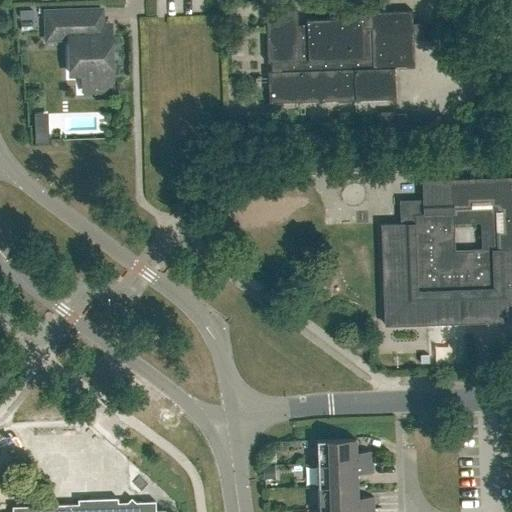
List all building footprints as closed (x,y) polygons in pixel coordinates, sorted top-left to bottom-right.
[(102,37),(102,24),(101,9),(76,10),(45,11),(46,39),(69,39),(69,52),(68,53),(69,61),(70,61),(70,67),(83,67),(83,91),(103,90),(112,81),(110,37),(102,37)] [(414,67),(413,40),(412,11),(335,13),(335,18),(305,20),(306,25),(297,26),(297,10),(265,11),(268,103),(395,98),(394,68),(414,67)] [(268,113),(248,113),(248,126),(268,125),(268,113)] [(405,114),(396,114),(382,115),(382,127),(406,126),(405,114)] [(48,131),(34,131),(34,142),(48,142),(48,131)] [(511,177),(509,178),(509,176),(508,176),(508,178),(490,178),(490,177),(489,177),(489,178),(476,179),(471,179),(471,177),(470,177),(470,179),(452,180),(452,178),(450,178),(451,180),(423,181),(423,179),(422,179),(422,202),(401,202),(402,224),(379,224),(379,226),(381,225),(382,253),(380,253),(380,254),(382,254),(383,282),(381,282),(381,283),(387,283),(387,291),(383,291),(385,325),(415,324),(428,324),(455,323),(456,324),(457,324),(457,323),(474,322),(484,322),(484,323),(486,323),(486,322),(511,320),(511,177)] [(7,408),(8,434),(66,432),(65,406),(7,408)] [(131,492),(150,472),(85,413),(67,433),(93,456),(84,467),(93,475),(102,465),(131,492)] [(355,452),(355,439),(316,440),(317,464),(372,462),(371,451),(355,452)] [(356,473),(372,473),(372,462),(317,464),(318,487),(357,485),(356,473)] [(47,483),(68,483),(69,473),(47,472),(47,483)] [(373,497),(357,497),(357,485),(318,487),(318,510),(373,508),(373,497)] [(165,511),(160,511),(160,510),(155,511),(155,501),(127,502),(117,502),(117,498),(107,499),(107,498),(87,499),(77,500),(78,504),(40,505),(11,506),(11,511),(165,511)]
